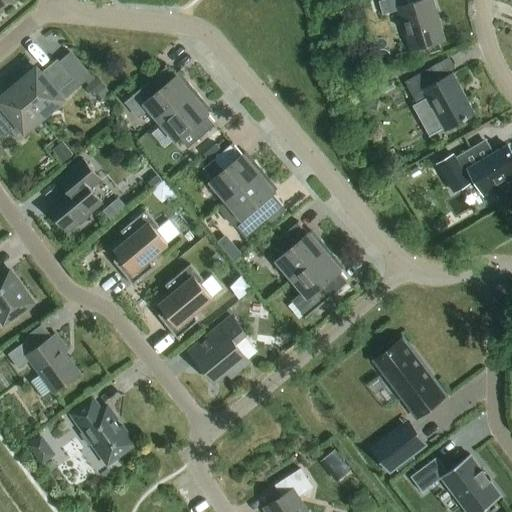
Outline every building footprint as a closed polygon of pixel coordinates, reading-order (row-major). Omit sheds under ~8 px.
[(427,0),(408,6),(406,0),(387,0),(378,3),(382,16),(399,11),(411,51),(442,42),(429,0),(427,0)] [(18,86),(44,117),(62,101),(56,94),(73,80),(57,60),(40,74),(37,70),(18,86)] [(150,108),(161,122),(195,93),(188,85),(184,88),(167,67),(124,103),(125,104),(126,103),(138,118),(150,108)] [(431,69),(405,83),(417,105),(413,107),(421,122),(428,119),(436,134),(443,130),(474,113),(453,74),(438,82),(431,69)] [(97,78),(85,88),(94,99),(98,96),(103,101),(111,95),(97,78)] [(24,133),(44,117),(18,86),(0,100),(0,103),(2,106),(0,108),(0,137),(2,139),(19,126),(24,133)] [(202,102),(195,93),(161,122),(177,141),(179,139),(187,149),(215,126),(216,128),(217,127),(199,105),(202,102)] [(52,151),(63,165),(74,156),(62,143),(52,151)] [(511,180),(511,154),(507,146),(468,168),(469,171),(464,174),(454,156),(438,165),(454,194),(470,185),(469,183),(474,180),(484,196),(511,180)] [(214,162),(205,170),(213,180),(211,182),(227,200),(261,172),(254,163),(251,166),(242,156),(240,157),(232,147),(214,162)] [(101,181),(83,160),(58,181),(67,193),(47,209),(67,233),(78,223),(80,226),(90,218),(88,215),(102,203),(91,190),(101,181)] [(261,172),(227,200),(243,219),(235,226),(247,241),(269,222),(265,217),(280,204),(282,206),(284,205),(265,183),(268,180),(261,172)] [(114,262),(118,267),(135,287),(136,286),(134,284),(154,268),(148,262),(167,246),(155,231),(159,227),(145,211),(120,232),(128,241),(115,251),(120,257),(114,262)] [(280,240),(271,248),(279,258),(277,260),(293,279),(327,250),(320,242),(317,245),(308,234),(298,223),(279,239),(280,240)] [(239,254),(230,243),(222,251),(231,261),(239,254)] [(305,292),(293,302),(306,317),(305,317),(305,318),(347,283),(349,285),(350,284),(331,262),(335,259),(327,250),(293,279),(305,292)] [(158,316),(163,321),(179,341),(180,341),(178,338),(198,322),(193,316),(212,300),(199,285),(203,281),(190,265),(165,286),(172,295),(160,305),(164,311),(158,316)] [(0,278),(0,320),(3,325),(23,311),(20,307),(30,300),(9,272),(0,278)] [(235,290),(234,291),(240,298),(252,289),(243,279),(236,285),(238,287),(235,290)] [(206,354),(196,362),(214,383),(227,372),(231,378),(250,363),(235,344),(246,335),(231,318),(206,338),(214,347),(206,354)] [(67,351),(55,336),(34,351),(27,341),(8,355),(18,370),(30,361),(53,393),(79,375),(64,353),(67,351)] [(372,363),(411,414),(442,391),(403,340),(372,363)] [(101,411),(92,400),(71,415),(84,433),(81,435),(89,446),(92,444),(107,466),(124,454),(121,448),(131,441),(107,407),(101,411)] [(374,450),(390,472),(421,449),(404,428),(374,450)] [(42,436),(28,445),(42,464),(55,455),(42,436)] [(411,477),(422,493),(441,479),(465,511),(480,511),(501,497),(470,455),(447,473),(436,458),(411,477)] [(312,488),(300,470),(275,486),(282,497),(264,509),(266,511),(306,511),(297,498),(312,488)]
